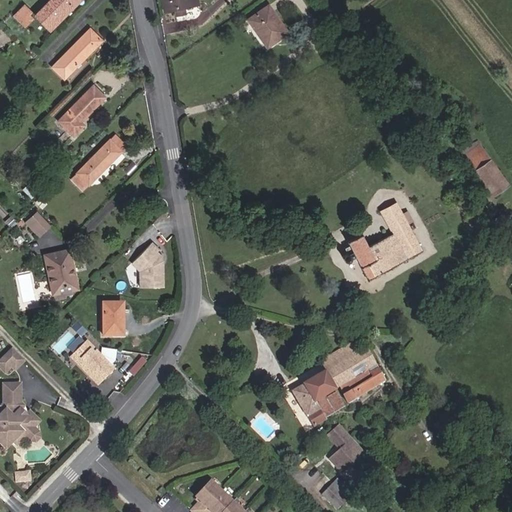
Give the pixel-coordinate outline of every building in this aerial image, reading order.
[(67,10),(76,0),(50,0),(34,16),(49,31),(68,12),(67,10)] [(185,9),(193,7),(191,0),(161,0),(164,13),(174,11),(175,17),(186,15),(185,9)] [(14,16),(25,27),(33,19),(28,15),(31,12),(25,5),(14,16)] [(267,48),(287,33),(268,5),(247,19),(267,48)] [(51,67),(64,79),(102,41),(90,29),(51,67)] [(78,125),(87,116),(105,97),(93,85),(57,121),(73,136),(82,128),(78,125)] [(82,128),(91,119),(87,116),(78,125),(82,128)] [(70,180),(82,192),(122,152),(121,151),(126,146),(115,135),(110,139),(75,173),(76,174),(70,180)] [(493,195),(508,185),(477,141),(462,152),(493,195)] [(128,178),(139,167),(132,159),(121,170),(128,178)] [(31,198),(38,191),(30,183),(23,189),(31,198)] [(35,203),(40,207),(49,199),(44,194),(35,203)] [(368,281),(423,251),(408,224),(414,221),(408,211),(402,214),(396,202),(380,211),(392,233),(368,246),(361,234),(347,241),(349,246),(344,248),(347,254),(344,256),(343,259),(344,261),(347,262),(356,258),(368,281)] [(38,237),(50,226),(37,212),(26,222),(38,237)] [(8,228),(14,222),(16,221),(10,215),(3,223),(8,228)] [(162,285),(162,264),(159,264),(159,261),(162,261),(162,256),(155,249),(157,247),(150,240),(130,261),(139,269),(139,286),(162,285)] [(53,295),(77,289),(69,250),(44,255),(53,295)] [(103,336),(122,336),(122,303),(102,303),(103,336)] [(87,332),(77,322),(73,327),(82,337),(87,332)] [(75,352),(85,343),(82,340),(72,349),(75,352)] [(367,370),(375,365),(365,347),(357,352),(351,342),(317,363),(323,372),(303,384),(303,385),(291,392),(313,428),(326,421),(325,418),(314,400),(334,389),(338,386),(367,370)] [(75,352),(72,355),(78,362),(92,376),(98,382),(111,369),(107,366),(112,362),(113,350),(101,347),(99,355),(98,356),(85,343),(75,352)] [(15,369),(24,360),(11,347),(0,358),(0,368),(4,373),(11,366),(15,369)] [(78,362),(72,355),(70,357),(76,364),(78,362)] [(135,377),(147,362),(143,358),(130,373),(135,377)] [(348,403),(384,381),(377,368),(369,373),(367,370),(338,386),(348,403)] [(21,384),(4,384),(4,404),(8,408),(2,414),(0,415),(0,443),(7,436),(12,442),(21,433),(25,437),(33,428),(39,422),(32,416),(27,416),(25,417),(19,411),(21,409),(21,404),(21,384)] [(221,398),(227,404),(238,392),(233,386),(221,398)] [(325,418),(344,407),(334,389),(314,400),(325,418)] [(479,463),(486,456),(443,414),(431,426),(466,459),(470,455),(479,463)] [(367,459),(338,425),(332,430),(327,435),(340,449),(342,447),(345,451),(332,462),(345,477),(367,459)] [(33,428),(25,437),(31,442),(36,442),(39,439),(39,434),(33,428)] [(16,445),(25,437),(21,433),(12,442),(16,445)] [(0,443),(5,449),(12,442),(7,436),(0,443)] [(307,449),(314,443),(310,440),(304,446),(307,449)] [(27,480),(27,471),(14,471),(14,480),(27,480)] [(254,511),(215,476),(200,492),(205,496),(196,506),(202,511),(214,511),(218,508),(222,511),(254,511)] [(336,510),(348,498),(345,494),(349,491),(337,479),(321,495),(336,510)]
